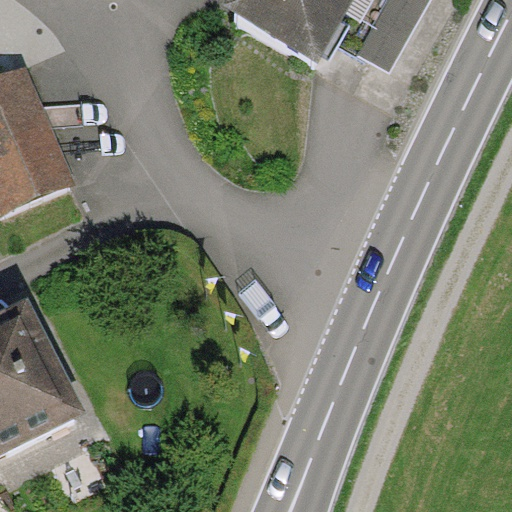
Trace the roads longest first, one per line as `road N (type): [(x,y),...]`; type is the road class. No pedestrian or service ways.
road 1 (primary): [(292,511),(411,222),(511,18)]
road 2 (track): [(511,176),(366,511)]
